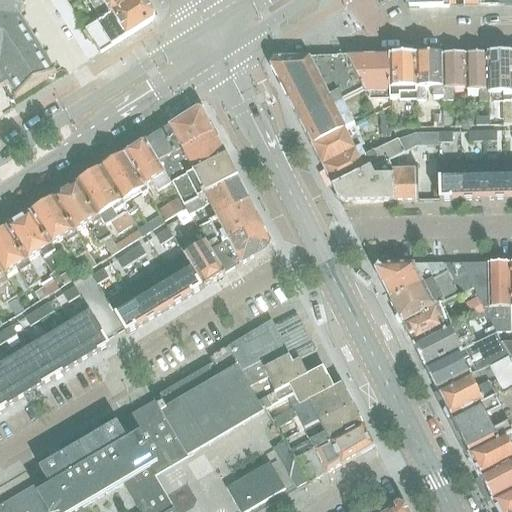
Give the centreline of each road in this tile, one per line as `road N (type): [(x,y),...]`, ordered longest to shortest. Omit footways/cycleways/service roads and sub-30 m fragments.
road 1 (residential): [(0,473),(107,405),(125,361),(319,250)]
road 2 (secondary): [(0,192),(218,50)]
road 3 (secondary): [(207,29),(0,157)]
road 4 (tertiary): [(422,450),(319,250)]
road 5 (tertiary): [(319,250),(218,50)]
road 6 (residential): [(319,250),(388,228),(511,225)]
road 7 (residential): [(357,0),(386,34),(511,31)]
road 8 (residential): [(309,511),(422,450)]
